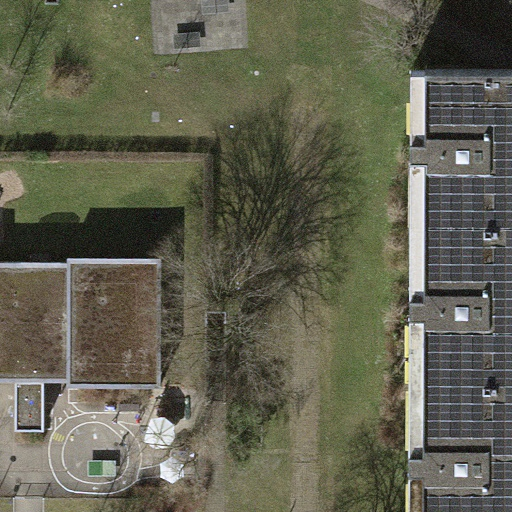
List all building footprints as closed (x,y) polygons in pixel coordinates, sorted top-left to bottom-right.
[(422,225),(511,224),(511,67),(423,68),(423,137),(407,137),(407,157),(421,157),(422,225)] [(422,381),(511,380),(511,224),(422,225),(422,293),(406,293),(406,313),(422,313),(422,381)] [(157,263),(0,261),(0,380),(16,381),(44,381),(157,381),(157,263)] [(511,511),(511,380),(422,381),(422,445),(406,445),(406,467),(422,467),(422,511),(511,511)] [(44,381),(16,381),(17,429),(44,429),(44,381)]
